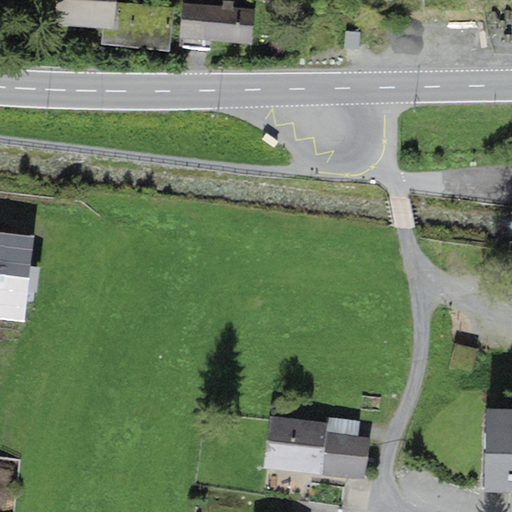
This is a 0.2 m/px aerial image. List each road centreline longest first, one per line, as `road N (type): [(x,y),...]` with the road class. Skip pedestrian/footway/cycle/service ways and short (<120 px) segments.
road 1 (residential): [(387,86),(416,287),(409,374),(380,456),(394,492),(444,511)]
road 2 (primary): [(387,86),(0,86)]
road 3 (primary): [(511,85),(387,86)]
